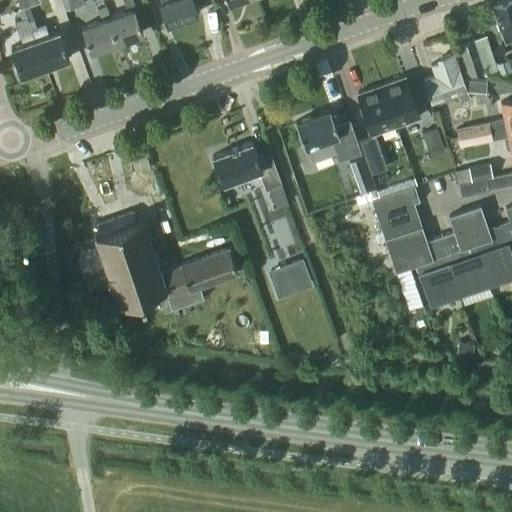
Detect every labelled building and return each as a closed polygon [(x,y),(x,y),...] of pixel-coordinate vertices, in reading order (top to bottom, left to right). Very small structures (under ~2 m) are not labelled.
[(15,19),(20,32),(23,41),(10,46),(16,60),(11,62),(15,73),(20,72),(20,74),(45,65),(31,28),(37,26),(29,3),(27,0),(0,0),(4,12),(18,7),(22,17),(15,19)] [(85,2),(84,0),(62,0),(65,9),(85,2)] [(123,0),(126,9),(109,15),(118,40),(142,31),(134,7),(135,7),(132,0),(123,0)] [(161,0),(160,1),(167,22),(198,11),(195,3),(202,0),(161,0)] [(504,38),(511,35),(511,0),(496,0),(492,1),(504,38)] [(90,49),(118,40),(109,15),(105,4),(97,7),(101,18),(81,25),(90,49)] [(59,29),(44,34),(41,25),(37,26),(31,28),(45,65),(69,57),(59,29)] [(458,43),(467,69),(464,70),(464,71),(475,73),(474,71),(482,69),(484,73),(498,68),(487,34),(458,43)] [(435,74),(422,78),(431,104),(458,94),(460,102),(471,98),(468,91),(486,92),(487,75),(475,75),(475,73),(464,71),(464,70),(461,71),(453,50),(437,56),(438,60),(431,63),(435,74)] [(511,67),(508,57),(497,61),(501,74),(511,69),(511,67)] [(405,74),(381,83),(396,124),(419,115),(405,74)] [(372,132),(396,124),(381,83),(357,91),(372,132)] [(511,98),(501,100),(504,117),(456,127),(458,136),(511,124),(511,98)] [(305,145),(306,145),(311,160),(335,152),(338,159),(360,151),(349,118),(335,123),(328,108),(296,120),(305,145)] [(511,150),(511,124),(458,136),(459,144),(508,134),(511,151),(511,150)] [(436,126),(423,130),(431,152),(444,148),(436,126)] [(266,187),(281,181),(269,149),(257,154),(251,140),(239,145),(239,146),(231,148),(230,148),(211,155),(221,181),(258,168),(266,187)] [(377,140),(362,146),(371,171),(386,166),(377,140)] [(363,155),(348,161),(354,176),(369,170),(363,155)] [(492,174),(489,161),(454,169),(458,182),(472,179),(492,174)] [(498,173),(501,185),(511,182),(511,172),(511,170),(498,173)] [(488,187),(501,185),(498,173),(486,176),(488,187)] [(475,190),(488,187),(486,176),(472,179),(474,188),(475,190)] [(461,193),(475,190),(474,188),(472,179),(458,182),(461,193)] [(425,238),(426,238),(413,200),(418,198),(413,183),(372,198),(396,268),(415,261),(431,256),(425,238)] [(453,248),(474,240),(490,235),(489,231),(480,204),(481,204),(480,203),(449,214),(449,215),(450,214),(455,228),(447,231),(453,248)] [(511,203),(505,206),(510,219),(500,222),(501,226),(502,226),(511,254),(511,203)] [(198,285),(236,272),(227,247),(178,264),(179,264),(159,271),(140,218),(134,220),(131,210),(96,222),(99,232),(95,233),(120,304),(141,296),(141,298),(144,297),(146,303),(158,299),(162,310),(202,296),(198,285)] [(290,220),(266,228),(274,252),(298,244),(290,220)] [(490,235),(474,240),(488,281),(511,273),(511,254),(502,226),(501,226),(489,231),(490,235)] [(453,248),(447,231),(439,234),(459,291),(488,281),(474,240),(453,248)] [(439,234),(426,238),(425,238),(431,256),(415,261),(429,302),(459,291),(439,234)] [(472,355),(475,343),(459,339),(456,352),(472,355)]
